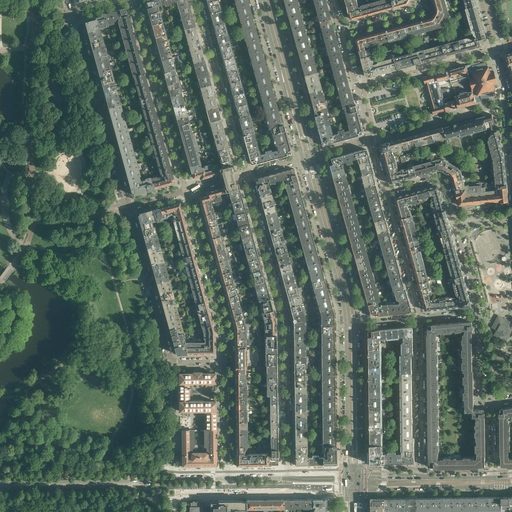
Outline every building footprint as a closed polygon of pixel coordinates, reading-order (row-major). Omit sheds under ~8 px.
[(160,5),(159,0),(153,0),(145,2),(147,8),(158,5),(160,5)] [(219,6),(217,0),(215,0),(207,2),(209,8),(219,6)] [(388,10),(385,0),(382,1),(381,0),(379,1),(382,11),(388,10)] [(394,8),(391,0),(386,0),(385,0),(388,10),(394,8)] [(326,7),(325,1),(315,4),(317,10),(326,7)] [(382,11),(379,1),(377,1),(377,3),(373,4),(376,13),(382,11)] [(190,9),(188,3),(177,6),(179,6),(180,12),(190,9)] [(298,9),(296,3),(285,6),(287,12),(298,9)] [(376,13),(373,4),(369,5),(369,3),(367,4),(370,14),(376,13)] [(250,9),(249,8),(248,4),(237,7),(239,12),(250,9)] [(360,9),(359,7),(357,6),(356,4),(347,6),(349,12),(360,9)] [(370,14),(367,4),(365,5),(365,6),(361,7),(364,16),(370,14)] [(159,11),(158,5),(147,8),(148,14),(158,12),(159,11)] [(448,12),(446,5),(441,6),(440,5),(435,6),(436,9),(436,11),(439,11),(442,10),(443,13),(448,12)] [(478,11),(477,5),(467,8),(466,8),(468,14),(478,11)] [(220,11),(219,6),(209,8),(210,14),(220,11)] [(328,13),(326,7),(317,10),(318,16),(328,13)] [(364,16),(361,7),(359,7),(360,9),(349,12),(351,18),(352,19),(364,16)] [(128,15),(126,8),(117,10),(119,18),(128,15)] [(192,15),(190,9),(180,12),(182,17),(192,15)] [(251,15),(250,11),(250,9),(239,12),(240,18),(251,15)] [(288,18),(299,15),(298,9),(287,12),(287,14),(287,15),(288,21),(289,20),(288,18)] [(119,18),(117,10),(111,12),(114,21),(115,21),(116,19),(118,19),(119,18)] [(449,11),(448,12),(443,13),(442,10),(439,11),(436,11),(436,12),(435,14),(444,20),(445,18),(446,18),(450,17),(449,11)] [(222,17),(220,11),(210,14),(212,20),(222,17)] [(480,17),(478,11),(468,14),(470,20),(480,17)] [(114,21),(111,12),(105,13),(108,24),(114,22),(114,21)] [(160,17),(158,12),(148,14),(150,20),(160,17)] [(108,24),(105,13),(102,14),(102,16),(99,17),(102,27),(108,25),(108,24)] [(330,19),(328,13),(318,16),(320,21),(328,19),(330,19)] [(443,22),(444,20),(435,14),(433,17),(432,17),(434,19),(435,22),(438,22),(439,26),(439,28),(445,26),(444,22),(443,22)] [(129,21),(128,15),(119,18),(118,19),(120,24),(129,21)] [(193,21),(192,15),(182,17),(183,23),(193,21)] [(253,21),(252,19),(251,15),(240,18),(242,24),(253,21)] [(301,20),(299,15),(288,18),(289,20),(290,23),(301,20)] [(102,27),(99,17),(96,18),(96,20),(93,20),(95,28),(98,28),(102,27)] [(161,23),(160,17),(150,20),(151,26),(161,23)] [(223,23),(222,17),(212,20),(214,26),(223,23)] [(439,26),(438,22),(435,22),(434,19),(432,17),(431,18),(427,19),(429,24),(431,24),(432,28),(439,26)] [(482,23),(480,17),(470,20),(471,26),(482,23)] [(331,25),(330,19),(328,19),(320,21),(322,27),(331,25)] [(432,28),(431,24),(429,24),(427,19),(423,21),(425,30),(432,28)] [(95,28),(93,20),(85,23),(87,29),(87,28),(88,30),(95,28)] [(302,26),(301,20),(290,23),(291,29),(302,26)] [(131,27),(129,21),(120,24),(121,30),(131,27)] [(195,26),(193,21),(183,23),(185,29),(195,26)] [(254,27),(253,23),(253,21),(242,24),(243,30),(254,27)] [(425,30),(423,21),(417,22),(419,33),(425,31),(425,30)] [(419,33),(417,22),(410,24),(413,34),(419,33)] [(164,35),(163,29),(161,23),(151,26),(155,37),(164,35)] [(225,29),(223,23),(214,26),(215,31),(225,29)] [(483,29),(482,23),(471,26),(473,32),(483,29)] [(413,34),(410,24),(404,26),(407,36),(413,34)] [(333,30),(331,25),(322,27),(323,33),(333,30)] [(196,32),(195,26),(185,29),(187,35),(196,32)] [(304,32),(302,26),(291,29),(293,35),(304,32)] [(407,36),(404,26),(398,27),(401,38),(407,36)] [(133,33),(131,27),(121,30),(123,35),(133,33)] [(256,33),(256,31),(254,27),(243,30),(245,36),(256,33)] [(401,38),(398,27),(392,29),(395,39),(401,38)] [(99,34),(98,28),(95,28),(88,30),(90,36),(99,34)] [(226,34),(225,29),(215,31),(217,37),(226,34)] [(395,39),(392,29),(386,31),(389,40),(389,41),(395,39)] [(478,40),(485,38),(485,39),(485,38),(486,39),(483,29),(473,32),(475,38),(471,39),(474,48),(481,46),(480,46),(478,40)] [(334,36),(333,30),(323,33),(325,39),(334,36)] [(389,40),(386,31),(380,32),(383,43),(385,42),(385,41),(389,40)] [(198,38),(196,32),(187,35),(188,41),(198,38)] [(306,38),(304,32),(293,35),(295,41),(306,38)] [(383,43),(380,32),(374,34),(377,43),(381,42),(381,43),(383,43)] [(102,39),(100,33),(99,34),(90,36),(91,42),(102,39)] [(134,38),(133,33),(123,35),(125,41),(134,38)] [(258,38),(257,35),(256,33),(245,36),(246,41),(258,38)] [(228,40),(226,34),(217,37),(218,43),(228,40)] [(377,43),(374,34),(368,36),(371,46),(373,45),(373,44),(377,43)] [(166,40),(164,35),(155,37),(156,43),(166,40)] [(336,42),(334,36),(325,39),(326,45),(336,42)] [(371,46),(368,36),(362,37),(365,46),(368,45),(369,46),(371,46)] [(366,50),(365,46),(362,37),(357,39),(358,39),(357,40),(360,52),(366,50)] [(136,44),(134,38),(125,41),(126,47),(136,44)] [(199,44),(198,38),(188,41),(190,46),(199,44)] [(259,44),(259,42),(258,38),(246,41),(248,47),(259,44)] [(307,43),(306,38),(295,41),(296,47),(307,43)] [(474,48),(471,39),(470,38),(465,40),(468,50),(474,48)] [(103,45),(102,39),(91,42),(92,45),(92,46),(92,47),(93,48),(103,45)] [(168,46),(166,40),(156,43),(158,49),(168,46)] [(230,46),(228,40),(218,43),(220,49),(230,46)] [(468,50),(465,40),(459,42),(462,52),(468,50)] [(337,48),(336,42),(326,45),(328,50),(337,48)] [(462,52),(459,42),(453,43),(456,53),(462,52)] [(309,49),(307,43),(296,47),(298,52),(309,49)] [(456,53),(453,43),(447,45),(450,55),(456,53)] [(137,50),(136,44),(126,47),(128,53),(137,50)] [(201,49),(199,44),(190,46),(191,52),(201,49)] [(261,50),(260,46),(259,44),(248,47),(250,53),(261,50)] [(105,51),(103,45),(93,48),(93,49),(93,51),(94,52),(94,54),(105,51)] [(450,55),(447,45),(441,46),(444,56),(450,55)] [(171,58),(169,52),(168,46),(158,49),(161,60),(171,58)] [(231,52),(230,46),(220,49),(222,54),(231,52)] [(444,56),(441,46),(436,48),(438,58),(444,56)] [(339,53),(337,48),(328,50),(329,56),(339,53)] [(438,58),(436,48),(430,49),(433,59),(438,58)] [(203,55),(201,49),(191,52),(193,58),(203,55)] [(310,55),(309,49),(298,52),(299,58),(310,55)] [(433,59),(430,49),(425,51),(427,61),(433,59)] [(139,56),(137,50),(128,53),(129,59),(139,56)] [(262,56),(262,54),(261,50),(250,53),(251,59),(262,56)] [(370,56),(369,51),(368,50),(366,50),(360,52),(361,58),(370,56)] [(107,57),(105,51),(94,54),(96,60),(107,57)] [(427,61),(425,51),(424,51),(419,52),(422,63),(427,61)] [(233,58),(231,52),(222,54),(223,60),(233,58)] [(422,63),(419,52),(413,54),(416,64),(422,63)] [(340,59),(339,53),(329,56),(331,62),(340,59)] [(416,64),(413,54),(406,56),(409,66),(416,64)] [(204,61),(203,55),(193,58),(195,64),(204,61)] [(312,61),(310,55),(299,58),(301,64),(312,61)] [(397,69),(394,59),(374,65),(373,62),(374,61),(372,55),(370,56),(361,58),(366,76),(368,77),(397,69)] [(141,62),(139,56),(129,59),(131,64),(141,62)] [(264,61),(263,57),(262,56),(251,59),(253,64),(264,61)] [(409,66),(406,56),(401,57),(403,67),(409,66)] [(108,63),(107,57),(96,60),(98,66),(108,63)] [(403,67),(401,57),(394,59),(397,69),(403,67)] [(174,69),(172,64),(171,58),(161,60),(164,72),(174,69)] [(234,63),(233,58),(223,60),(225,66),(234,63)] [(342,65),(340,59),(331,62),(332,68),(342,65)] [(206,67),(204,61),(195,64),(196,69),(206,67)] [(266,67),(265,66),(264,61),(253,64),(254,70),(266,67)] [(314,67),(312,61),(301,64),(303,70),(314,67)] [(142,67),(141,62),(131,64),(133,70),(142,67)] [(498,84),(497,80),(494,71),(493,71),(492,68),(489,69),(488,67),(486,67),(485,63),(480,64),(480,62),(466,66),(469,78),(473,91),(472,92),(476,103),(490,99),(490,97),(494,96),(493,91),(495,91),(495,89),(498,88),(497,84),(498,84)] [(110,69),(108,63),(98,66),(98,69),(99,71),(99,72),(110,69)] [(236,69),(234,63),(225,66),(226,72),(236,69)] [(344,71),(342,65),(332,68),(334,73),(344,71)] [(469,78),(466,66),(448,71),(451,82),(452,86),(456,85),(455,83),(456,83),(456,82),(469,78)] [(144,73),(142,67),(133,70),(134,76),(144,73)] [(207,73),(206,67),(196,69),(198,75),(207,73)] [(267,73),(266,69),(266,67),(254,70),(256,76),(267,73)] [(315,72),(314,67),(303,70),(304,75),(315,72)] [(112,75),(110,69),(99,72),(100,73),(99,73),(100,75),(101,78),(112,75)] [(175,75),(174,69),(164,72),(166,78),(175,75)] [(238,75),(236,69),(226,72),(228,78),(238,75)] [(345,77),(344,71),(334,73),(335,79),(345,77)] [(447,93),(450,92),(449,88),(446,89),(446,88),(441,90),(440,88),(439,86),(447,84),(447,83),(451,82),(448,71),(423,78),(425,85),(426,85),(432,107),(431,107),(433,115),(446,111),(443,99),(442,98),(443,97),(442,96),(447,94),(447,93)] [(317,78),(315,72),(304,75),(306,81),(317,78)] [(145,79),(144,73),(134,76),(136,82),(145,79)] [(209,78),(207,73),(198,75),(199,81),(209,78)] [(269,79),(268,77),(267,73),(256,76),(258,82),(269,79)] [(113,81),(112,75),(101,78),(103,84),(113,81)] [(177,81),(175,75),(166,78),(167,84),(177,81)] [(239,81),(238,75),(228,78),(230,83),(239,81)] [(347,82),(345,77),(335,79),(337,85),(347,82)] [(211,84),(209,78),(199,81),(201,87),(211,84)] [(318,84),(317,78),(306,81),(307,87),(318,84)] [(147,85),(145,79),(136,82),(137,88),(147,85)] [(270,85),(269,81),(269,79),(258,82),(259,88),(270,85)] [(115,87),(113,81),(103,84),(104,90),(115,87)] [(179,87),(177,81),(167,84),(169,90),(179,87)] [(241,87),(239,81),(230,83),(231,89),(241,87)] [(348,88),(347,82),(337,85),(339,91),(348,88)] [(212,90),(211,84),(201,87),(202,93),(212,90)] [(320,90),(318,84),(307,87),(309,93),(320,90)] [(149,91),(147,85),(137,88),(139,94),(149,91)] [(272,90),(271,89),(270,85),(259,88),(261,93),(272,90)] [(117,93),(115,87),(104,90),(105,92),(105,93),(105,95),(106,95),(106,96),(117,93)] [(180,93),(179,87),(169,90),(171,96),(180,93)] [(242,92),(241,87),(231,89),(233,95),(242,92)] [(350,94),(348,88),(339,91),(340,97),(350,94)] [(214,96),(212,90),(202,93),(204,98),(214,96)] [(273,96),(272,92),(272,90),(261,93),(262,99),(273,96)] [(322,95),(320,90),(309,93),(311,99),(322,95)] [(150,97),(149,91),(139,94),(141,100),(150,97)] [(476,103),(472,92),(467,93),(467,92),(465,92),(465,91),(461,92),(462,93),(460,93),(460,95),(455,96),(455,97),(458,108),(476,103)] [(244,98),(242,92),(233,95),(234,101),(244,98)] [(118,99),(117,93),(106,96),(106,97),(106,99),(107,99),(108,102),(118,99)] [(182,99),(180,93),(171,96),(172,101),(182,99)] [(351,100),(350,94),(340,97),(342,102),(351,100)] [(323,101),(322,95),(311,99),(312,104),(323,101)] [(215,102),(214,96),(204,98),(206,104),(215,102)] [(275,102),(275,100),(273,96),(262,99),(264,105),(275,102)] [(152,103),(150,97),(141,100),(142,105),(152,103)] [(458,108),(455,97),(452,98),(451,97),(443,99),(446,111),(458,108)] [(246,104),(244,98),(234,101),(236,107),(246,104)] [(120,105),(118,99),(108,102),(109,108),(120,105)] [(183,105),(182,99),(172,101),(174,107),(183,105)] [(353,106),(353,105),(351,100),(342,102),(343,108),(344,108),(353,106)] [(325,107),(323,101),(312,104),(314,110),(325,107)] [(217,107),(215,102),(206,104),(207,110),(217,107)] [(277,108),(276,104),(275,102),(264,105),(266,111),(277,108)] [(153,109),(152,103),(142,105),(144,111),(153,109)] [(247,110),(246,104),(236,107),(237,112),(247,110)] [(121,111),(120,105),(109,108),(111,114),(121,111)] [(185,111),(183,105),(174,107),(175,113),(185,111)] [(356,111),(354,105),(353,105),(353,106),(344,108),(346,114),(356,111)] [(219,113),(217,107),(207,110),(209,116),(219,113)] [(326,113),(325,107),(314,110),(315,116),(325,113),(326,113)] [(278,113),(278,112),(277,108),(266,111),(267,116),(278,113)] [(155,115),(153,109),(144,111),(145,117),(155,115)] [(249,116),(247,110),(237,112),(239,118),(249,116)] [(123,117),(121,111),(111,114),(112,116),(111,117),(112,119),(123,117)] [(187,116),(185,111),(175,113),(177,119),(187,116)] [(357,117),(356,111),(346,114),(347,119),(357,117)] [(220,119),(219,113),(209,116),(210,122),(220,119)] [(280,119),(279,115),(278,113),(267,116),(269,122),(280,119)] [(327,119),(325,113),(315,116),(314,116),(315,122),(327,119)] [(494,132),(492,123),(494,122),(494,123),(492,115),(492,114),(443,128),(446,138),(458,134),(459,137),(486,129),(486,130),(487,130),(487,129),(489,128),(490,133),(494,132)] [(157,120),(155,115),(145,117),(147,123),(157,120)] [(188,122),(187,116),(177,119),(179,125),(188,122)] [(250,121),(249,116),(239,118),(241,124),(250,121)] [(125,122),(123,117),(112,119),(113,120),(112,121),(113,122),(113,123),(114,125),(125,122)] [(359,123),(357,117),(347,119),(349,125),(359,123)] [(222,125),(220,119),(210,122),(212,127),(222,125)] [(281,125),(281,123),(280,119),(269,122),(270,128),(272,128),(281,125)] [(328,125),(327,119),(315,122),(317,128),(328,125)] [(158,126),(157,120),(147,123),(149,129),(158,126)] [(252,127),(250,121),(241,124),(242,130),(252,127)] [(126,128),(125,122),(114,125),(116,131),(126,128)] [(190,128),(188,122),(179,125),(180,131),(190,128)] [(359,123),(349,125),(347,126),(349,131),(350,131),(360,128),(359,123)] [(223,130),(222,125),(212,127),(214,133),(223,130)] [(284,130),(283,125),(281,125),(272,128),(273,133),(284,130)] [(330,131),(328,125),(317,128),(319,134),(330,131)] [(160,132),(158,126),(149,129),(150,135),(160,132)] [(253,133),(252,127),(242,130),(244,135),(252,133),(253,133)] [(128,134),(126,128),(116,131),(117,137),(128,134)] [(192,134),(190,128),(180,131),(182,137),(192,134)] [(362,134),(361,130),(360,130),(360,128),(350,131),(349,131),(348,131),(349,138),(357,136),(362,134)] [(446,138),(443,128),(437,129),(440,139),(446,138)] [(440,139),(437,129),(431,131),(434,141),(440,139)] [(225,136),(223,130),(214,133),(215,139),(225,136)] [(286,136),(284,130),(273,133),(275,139),(286,136)] [(349,138),(348,131),(344,132),(343,130),(340,131),(342,140),(349,138)] [(331,136),(330,131),(319,134),(320,139),(331,137),(331,136)] [(342,140),(340,131),(337,132),(338,134),(334,135),(336,142),(342,140)] [(434,141),(431,131),(425,132),(428,143),(434,141)] [(500,142),(497,131),(494,132),(490,133),(491,136),(490,136),(489,138),(489,139),(488,141),(489,145),(500,142)] [(162,138),(160,132),(150,135),(152,141),(162,138)] [(428,143),(425,132),(419,134),(422,144),(428,143)] [(252,133),(244,135),(243,136),(244,142),(254,139),(252,133)] [(130,140),(128,134),(117,137),(118,140),(118,141),(118,142),(119,143),(130,140)] [(193,140),(192,134),(182,137),(184,143),(193,140)] [(422,144),(419,134),(414,136),(416,146),(422,144)] [(336,142),(334,135),(331,136),(331,137),(320,139),(322,145),(322,146),(322,145),(327,144),(336,142)] [(226,142),(225,136),(215,139),(217,145),(226,142)] [(288,142),(286,136),(275,139),(277,145),(288,142)] [(416,146),(414,136),(408,137),(410,147),(416,146)] [(410,147),(408,137),(402,139),(404,148),(405,149),(410,147)] [(163,144),(162,138),(152,141),(153,147),(163,144)] [(256,145),(254,139),(244,142),(246,147),(256,145)] [(404,148),(402,139),(396,140),(398,150),(404,148)] [(131,146),(130,140),(119,143),(119,144),(119,146),(120,146),(121,149),(131,146)] [(195,146),(193,140),(184,143),(185,148),(195,146)] [(398,150),(396,140),(390,142),(392,152),(398,150)] [(228,148),(226,142),(217,145),(218,150),(228,148)] [(289,148),(288,142),(277,145),(278,150),(279,151),(289,148)] [(392,152),(390,142),(380,145),(382,152),(384,158),(393,156),(392,152)] [(501,148),(500,142),(489,145),(491,151),(501,148)] [(165,150),(163,144),(153,147),(155,152),(165,150)] [(257,151),(256,145),(246,147),(248,153),(257,151)] [(133,152),(131,146),(121,149),(122,155),(133,152)] [(196,152),(195,146),(185,148),(187,154),(196,152)] [(230,154),(228,148),(218,150),(220,156),(230,154)] [(291,154),(289,148),(279,151),(278,150),(275,151),(277,158),(285,155),(285,156),(290,154),(291,154)] [(503,154),(501,148),(491,151),(492,157),(503,154)] [(367,155),(366,150),(366,149),(365,149),(354,152),(355,159),(357,158),(357,157),(367,155)] [(166,156),(165,150),(155,152),(157,158),(166,156)] [(260,155),(259,150),(257,151),(248,153),(249,159),(260,156),(260,155)] [(277,158),(275,151),(271,152),(271,150),(268,151),(270,160),(277,158)] [(270,160),(268,151),(265,152),(265,154),(261,155),(263,161),(270,160)] [(134,158),(133,152),(122,155),(124,161),(134,158)] [(198,158),(196,152),(187,154),(188,160),(198,158)] [(355,159),(354,152),(340,156),(341,163),(345,162),(346,163),(352,162),(351,160),(355,159)] [(231,159),(230,154),(220,156),(222,162),(231,159)] [(505,167),(504,161),(504,158),(503,154),(492,157),(490,157),(491,159),(493,159),(493,162),(494,168),(505,167)] [(263,161),(261,155),(260,155),(260,156),(249,159),(251,164),(251,165),(252,165),(263,161)] [(369,161),(367,155),(357,157),(357,158),(358,163),(360,163),(369,161)] [(168,162),(166,156),(157,158),(158,164),(168,162)] [(341,163),(340,156),(327,159),(327,160),(327,161),(329,165),(339,162),(340,163),(341,163)] [(397,167),(395,162),(393,156),(384,158),(387,170),(397,167)] [(136,164),(134,158),(124,161),(124,163),(124,164),(125,166),(125,167),(136,164)] [(200,163),(198,158),(188,160),(190,166),(200,163)] [(233,165),(231,159),(222,162),(223,168),(233,165)] [(440,170),(442,159),(439,159),(435,160),(435,161),(432,162),(434,171),(439,170),(440,170)] [(446,173),(450,164),(447,163),(448,162),(444,159),(442,159),(440,170),(441,171),(446,173)] [(371,166),(369,161),(360,163),(361,169),(371,166)] [(170,167),(168,162),(158,164),(160,170),(170,167)] [(341,168),(340,163),(339,162),(329,165),(330,171),(341,168)] [(434,171),(432,162),(426,164),(428,173),(434,171)] [(203,171),(202,167),(201,167),(200,163),(190,166),(192,172),(200,170),(201,171),(203,171)] [(138,170),(136,164),(125,167),(126,168),(125,168),(126,170),(127,173),(138,170)] [(428,173),(426,164),(420,165),(422,175),(428,173)] [(451,176),(460,169),(458,167),(454,165),(453,166),(450,164),(446,173),(450,175),(451,176)] [(220,173),(219,169),(214,170),(213,169),(212,165),(208,166),(211,176),(220,173)] [(239,188),(237,181),(235,182),(234,178),(232,173),(235,172),(233,165),(223,168),(219,169),(220,173),(221,176),(223,175),(225,181),(226,185),(223,185),(224,188),(215,190),(217,201),(221,199),(220,195),(221,193),(229,191),(239,188)] [(422,175),(420,165),(414,167),(417,176),(422,175)] [(211,176),(208,166),(202,167),(203,171),(205,178),(211,176)] [(372,172),(371,166),(361,169),(363,175),(372,172)] [(171,173),(170,167),(160,170),(162,176),(171,173)] [(399,181),(397,173),(398,171),(397,167),(387,170),(391,183),(399,181)] [(417,176),(414,167),(408,169),(411,178),(417,176)] [(343,174),(341,168),(330,171),(332,177),(343,174)] [(295,175),(294,170),(294,169),(293,169),(281,172),(283,179),(284,178),(285,177),(295,175)] [(411,178),(408,169),(402,170),(405,180),(411,178)] [(462,176),(461,171),(460,169),(451,176),(451,177),(453,182),(462,179),(461,176),(462,176)] [(139,176),(138,170),(127,173),(129,179),(138,176),(139,176)] [(205,178),(203,171),(201,171),(200,170),(192,172),(193,178),(201,176),(202,178),(205,178)] [(405,180),(402,170),(398,171),(397,173),(399,181),(405,180)] [(283,179),(281,172),(267,176),(269,183),(273,182),(274,183),(277,183),(280,182),(279,180),(283,179)] [(373,179),(371,173),(372,173),(372,172),(363,175),(362,175),(363,181),(373,179)] [(174,183),(171,173),(162,176),(161,177),(157,178),(160,187),(174,183)] [(345,180),(343,174),(332,177),(333,183),(345,180)] [(297,180),(295,175),(285,177),(284,178),(286,183),(297,180)] [(140,182),(138,176),(129,179),(130,185),(138,183),(140,182)] [(269,183),(267,176),(255,179),(257,185),(267,182),(268,183),(269,183)] [(160,187),(157,178),(157,177),(151,179),(151,178),(145,180),(148,190),(160,187)] [(374,184),(373,179),(363,181),(365,187),(374,184)] [(465,186),(464,182),(463,182),(462,179),(453,182),(454,189),(455,189),(465,186)] [(148,190),(145,180),(140,182),(138,183),(140,192),(148,190)] [(298,186),(297,180),(286,183),(287,189),(298,186)] [(346,186),(345,180),(333,183),(335,189),(346,186)] [(269,188),(268,183),(267,182),(257,185),(258,191),(268,188),(269,188)] [(140,192),(138,183),(130,185),(132,190),(131,190),(132,194),(140,192)] [(507,185),(496,186),(495,186),(495,190),(467,193),(467,189),(476,187),(475,183),(465,186),(455,189),(455,192),(458,200),(459,205),(499,201),(500,202),(508,201),(507,185)] [(376,190),(374,184),(365,187),(366,193),(376,190)] [(300,192),(298,186),(287,189),(285,190),(286,194),(288,193),(289,195),(300,192)] [(348,191),(346,186),(335,189),(337,194),(348,191)] [(431,195),(440,193),(438,187),(437,186),(423,190),(425,199),(428,198),(429,197),(429,196),(431,195)] [(241,194),(239,188),(229,191),(231,197),(241,194)] [(270,194),(268,188),(258,191),(260,197),(270,194)] [(217,201),(215,190),(209,192),(212,202),(217,201)] [(378,196),(376,190),(366,193),(368,198),(378,196)] [(425,199),(423,190),(416,192),(419,202),(425,200),(425,199)] [(349,197),(348,191),(337,194),(338,200),(349,197)] [(212,202),(209,192),(206,193),(206,196),(199,198),(202,210),(212,207),(211,203),(212,202)] [(301,198),(301,195),(300,192),(289,195),(290,201),(301,198)] [(419,202),(416,192),(410,194),(413,204),(419,202)] [(441,199),(441,196),(440,193),(431,195),(432,198),(431,198),(432,201),(441,199)] [(242,200),(241,194),(231,197),(233,203),(242,200)] [(271,200),(270,194),(260,197),(261,203),(271,200)] [(413,204),(410,194),(404,195),(406,200),(406,202),(408,203),(410,202),(410,203),(411,204),(413,204)] [(379,201),(378,196),(368,198),(370,204),(379,201)] [(351,203),(349,197),(338,200),(340,206),(351,203)] [(303,204),(302,201),(301,198),(290,201),(292,207),(303,204)] [(441,199),(432,201),(431,202),(432,205),(431,206),(432,208),(433,207),(443,205),(441,199)] [(244,206),(242,200),(233,203),(234,208),(244,206)] [(273,206),(271,200),(261,203),(263,208),(273,206)] [(381,207),(379,201),(370,204),(371,210),(381,207)] [(182,213),(179,203),(172,205),(174,213),(175,213),(175,215),(182,213)] [(353,209),(351,203),(340,206),(341,212),(353,209)] [(305,209),(304,207),(303,204),(292,207),(294,212),(305,209)] [(174,213),(172,205),(165,207),(168,216),(172,215),(172,216),(175,215),(175,213),(174,213)] [(445,211),(443,205),(433,207),(434,211),(433,212),(434,214),(435,213),(445,211)] [(245,211),(244,206),(234,208),(236,214),(245,211)] [(275,211),(273,206),(263,208),(264,214),(275,211)] [(168,216),(165,207),(159,209),(162,218),(168,217),(168,216)] [(213,213),(212,207),(202,210),(204,215),(213,213)] [(382,213),(381,207),(371,210),(373,216),(382,213)] [(162,219),(162,218),(159,209),(153,210),(156,220),(156,221),(162,219)] [(306,215),(305,212),(305,209),(294,212),(295,218),(306,215)] [(354,214),(353,209),(341,212),(343,218),(354,214)] [(156,220),(153,210),(146,212),(149,222),(151,221),(156,220)] [(411,216),(409,210),(399,213),(401,219),(411,216)] [(447,216),(445,210),(445,211),(435,213),(436,217),(435,217),(436,219),(437,219),(447,216)] [(247,217),(245,211),(236,214),(237,220),(247,217)] [(276,217),(275,211),(264,214),(266,220),(276,217)] [(149,222),(146,212),(138,214),(139,218),(140,218),(141,224),(149,222)] [(184,219),(182,213),(175,215),(172,216),(173,216),(174,221),(184,219)] [(215,219),(213,213),(204,215),(205,221),(215,219)] [(384,219),(382,213),(373,216),(374,221),(384,219)] [(356,220),(354,214),(343,218),(345,223),(356,220)] [(308,221),(307,218),(306,215),(295,218),(297,224),(308,221)] [(413,222),(411,216),(401,219),(402,225),(413,222)] [(448,222),(447,216),(437,219),(438,223),(437,223),(437,225),(438,225),(448,222)] [(249,223),(247,217),(237,220),(239,226),(249,223)] [(278,223),(276,217),(266,220),(268,226),(278,223)] [(185,225),(184,219),(174,221),(176,227),(185,225)] [(216,225),(215,219),(205,221),(207,227),(216,225)] [(385,224),(384,219),(374,221),(376,227),(385,224)] [(357,226),(356,220),(345,223),(346,229),(357,226)] [(152,227),(151,221),(149,222),(141,224),(143,230),(152,227)] [(309,227),(309,224),(308,221),(297,224),(298,230),(309,227)] [(414,228),(413,222),(402,225),(404,231),(414,228)] [(450,228),(448,222),(438,225),(439,229),(438,229),(439,231),(440,231),(450,228)] [(250,229),(249,223),(239,226),(241,231),(250,229)] [(279,229),(278,223),(268,226),(269,232),(279,229)] [(387,230),(385,224),(376,227),(377,233),(387,230)] [(187,231),(185,225),(176,227),(177,233),(187,231)] [(218,230),(216,225),(207,227),(208,233),(218,230)] [(359,232),(357,226),(346,229),(348,235),(359,232)] [(153,227),(152,227),(143,230),(144,235),(155,233),(153,227)] [(311,233),(310,230),(309,227),(298,230),(300,236),(311,233)] [(416,234),(414,228),(404,231),(405,237),(416,234)] [(451,234),(450,228),(440,231),(441,235),(440,235),(441,237),(442,237),(451,234)] [(252,235),(250,229),(241,231),(242,237),(252,235)] [(281,235),(279,229),(269,232),(271,237),(281,235)] [(220,236),(218,230),(208,233),(210,239),(220,236)] [(389,236),(387,230),(377,233),(379,238),(389,236)] [(189,236),(187,231),(177,233),(179,239),(189,236)] [(360,238),(359,232),(348,235),(349,241),(360,238)] [(157,238),(155,233),(144,235),(145,238),(145,239),(145,240),(146,241),(157,238)] [(313,238),(312,235),(311,233),(300,236),(301,241),(313,238)] [(418,240),(416,234),(405,237),(407,242),(418,240)] [(453,240),(451,234),(442,237),(443,241),(442,241),(442,243),(443,243),(453,240)] [(253,240),(252,235),(242,237),(244,243),(253,240)] [(282,240),(281,235),(271,237),(272,243),(282,240)] [(190,242),(189,236),(179,239),(181,245),(190,242)] [(221,242),(220,236),(210,239),(212,245),(221,242)] [(390,242),(389,236),(379,238),(381,244),(390,242)] [(158,244),(157,238),(146,241),(146,242),(146,243),(146,244),(147,245),(148,247),(158,244)] [(314,244),(313,241),(313,238),(301,241),(303,247),(314,244)] [(362,243),(360,238),(349,241),(351,246),(362,243)] [(255,246),(253,240),(244,243),(245,249),(255,246)] [(284,246),(282,240),(272,243),(274,249),(284,246)] [(419,245),(418,240),(407,242),(409,248),(419,245)] [(455,246),(453,240),(443,243),(444,247),(443,247),(444,249),(445,249),(455,246)] [(192,248),(190,242),(181,245),(182,251),(192,248)] [(223,248),(221,242),(212,245),(213,251),(223,248)] [(392,247),(390,242),(381,244),(382,250),(392,247)] [(364,249),(362,243),(351,246),(353,252),(364,249)] [(160,250),(158,244),(148,247),(149,253),(160,250)] [(316,250),(315,247),(314,244),(303,247),(305,253),(316,250)] [(421,251),(419,245),(409,248),(410,254),(420,252),(421,251)] [(257,252),(255,246),(245,249),(247,255),(257,252)] [(286,252),(284,246),(274,249),(275,255),(286,252)] [(456,252),(455,246),(445,249),(446,252),(445,253),(445,255),(446,254),(456,252)] [(393,253),(392,247),(382,250),(384,256),(393,253)] [(193,254),(192,248),(182,251),(184,257),(193,254)] [(224,254),(223,248),(213,251),(215,257),(224,254)] [(365,255),(364,249),(353,252),(354,258),(365,255)] [(161,256),(160,250),(149,253),(151,259),(161,256)] [(317,256),(317,253),(316,250),(305,253),(306,259),(317,256)] [(258,258),(257,252),(247,255),(249,260),(258,258)] [(287,258),(286,252),(275,255),(277,261),(287,258)] [(421,258),(420,252),(410,254),(412,260),(421,258)] [(458,258),(456,252),(446,254),(447,258),(447,259),(447,261),(448,260),(458,258)] [(395,259),(393,253),(384,256),(385,261),(395,259)] [(195,260),(193,254),(184,257),(185,263),(195,260)] [(226,260),(224,254),(215,257),(216,262),(226,260)] [(367,261),(365,255),(354,258),(356,264),(367,261)] [(163,262),(161,256),(151,259),(151,262),(151,264),(152,264),(152,265),(163,262)] [(319,261),(318,258),(317,256),(306,259),(308,264),(319,261)] [(260,264),(258,258),(249,260),(250,266),(260,264)] [(289,264),(287,258),(277,261),(279,266),(289,264)] [(423,263),(421,258),(412,260),(413,266),(423,263)] [(459,264),(458,258),(448,260),(449,264),(448,264),(449,266),(450,266),(459,264)] [(397,265),(395,259),(385,261),(387,267),(397,265)] [(197,266),(195,260),(185,263),(187,268),(197,266)] [(228,266),(226,260),(216,262),(218,268),(228,266)] [(321,267),(320,264),(319,261),(308,264),(309,270),(321,267)] [(368,267),(367,261),(356,264),(357,270),(368,267)] [(165,268),(163,262),(152,265),(153,265),(152,266),(153,268),(154,271),(165,268)] [(424,269),(423,263),(413,266),(415,272),(424,269)] [(261,269),(260,264),(250,266),(252,272),(261,269)] [(290,269),(289,264),(279,266),(280,272),(290,269)] [(461,269),(459,264),(450,266),(451,270),(450,270),(450,272),(451,272),(461,269)] [(398,270),(397,265),(387,267),(389,273),(398,270)] [(198,272),(197,266),(187,268),(188,274),(198,272)] [(229,272),(228,266),(218,268),(220,274),(229,272)] [(322,273),(321,270),(321,267),(309,270),(311,276),(322,273)] [(370,272),(368,267),(357,270),(359,275),(370,272)] [(166,274),(165,268),(154,271),(156,277),(166,274)] [(263,275),(261,269),(252,272),(253,278),(263,275)] [(292,275),(290,269),(280,272),(282,278),(292,275)] [(426,275),(424,269),(415,272),(417,278),(426,275)] [(463,275),(461,269),(451,272),(452,276),(451,276),(452,278),(453,278),(463,275)] [(400,276),(398,270),(389,273),(390,279),(400,276)] [(200,278),(198,272),(188,274),(190,280),(200,278)] [(231,277),(229,272),(220,274),(221,280),(231,277)] [(372,278),(370,272),(359,275),(360,281),(372,278)] [(324,279),(323,276),(322,273),(311,276),(313,282),(324,279)] [(168,280),(166,274),(156,277),(157,283),(168,280)] [(265,281),(263,275),(253,278),(255,284),(265,281)] [(293,281),(292,275),(282,278),(283,284),(293,281)] [(428,281),(426,275),(417,278),(418,284),(428,281)] [(464,281),(463,275),(453,278),(454,282),(453,282),(454,284),(455,284),(464,281)] [(401,282),(400,276),(390,279),(392,285),(401,282)] [(233,283),(231,277),(221,280),(223,286),(233,283)] [(201,283),(200,278),(190,280),(192,286),(201,283)] [(373,284),(372,278),(360,281),(362,287),(373,284)] [(325,285),(324,282),(324,279),(313,282),(314,288),(325,285)] [(169,286),(168,280),(157,283),(158,285),(157,286),(158,288),(159,288),(169,286)] [(266,287),(265,281),(255,284),(257,289),(266,287)] [(295,287),(293,281),(283,284),(285,290),(295,287)] [(429,287),(428,281),(418,284),(420,289),(429,287)] [(466,287),(464,281),(455,284),(456,288),(455,288),(455,290),(456,290),(466,287)] [(403,287),(401,282),(392,285),(393,291),(394,291),(404,288),(404,287),(403,287)] [(203,289),(201,283),(192,286),(193,292),(203,289)] [(234,289),(233,283),(223,286),(224,292),(234,289)] [(375,290),(373,284),(362,287),(364,293),(375,290)] [(327,290),(326,288),(325,285),(314,288),(316,293),(327,290)] [(171,291),(169,286),(159,288),(159,289),(159,290),(159,291),(160,292),(160,294),(171,291)] [(268,293),(266,287),(257,289),(258,295),(268,293)] [(297,293),(295,287),(285,290),(287,295),(297,293)] [(431,292),(430,287),(429,287),(420,289),(421,295),(431,293),(431,292)] [(468,293),(466,287),(456,290),(458,295),(458,296),(459,295),(468,293)] [(405,294),(404,288),(394,291),(396,296),(405,294)] [(205,295),(203,289),(193,292),(195,298),(205,295)] [(236,295),(234,289),(224,292),(226,298),(236,295)] [(328,296),(328,293),(327,290),(316,293),(317,299),(328,296)] [(376,295),(375,290),(364,293),(365,299),(376,295)] [(173,297),(171,291),(160,294),(162,300),(173,297)] [(269,298),(268,293),(258,295),(260,301),(269,298)] [(298,298),(297,293),(287,295),(288,301),(298,298)] [(431,299),(430,297),(431,295),(431,293),(421,295),(423,302),(431,300),(431,299)] [(469,300),(468,293),(459,295),(460,299),(458,299),(457,299),(458,302),(464,300),(464,301),(469,300)] [(206,301),(205,295),(195,298),(197,304),(206,301)] [(237,301),(236,295),(226,298),(228,304),(237,301)] [(378,301),(376,295),(365,299),(367,304),(376,302),(378,301)] [(330,302),(329,299),(328,296),(317,299),(319,305),(330,302)] [(455,308),(452,298),(448,297),(448,296),(446,297),(446,298),(448,308),(455,308)] [(174,303),(173,297),(162,300),(164,306),(174,303)] [(271,304),(269,298),(260,301),(261,307),(271,304)] [(300,304),(298,298),(288,301),(290,307),(300,304)] [(436,309),(435,303),(434,300),(434,299),(434,298),(431,299),(431,300),(423,302),(426,310),(436,309)] [(446,298),(440,299),(442,309),(448,308),(446,298)] [(471,305),(469,300),(464,301),(464,300),(458,302),(457,299),(456,299),(452,298),(455,308),(470,306),(471,306),(471,305)] [(409,306),(407,300),(399,302),(398,304),(398,308),(404,306),(404,307),(409,306)] [(206,301),(197,304),(196,304),(198,310),(208,307),(206,301)] [(239,307),(237,301),(228,304),(229,310),(239,307)] [(332,308),(331,305),(330,302),(319,305),(321,311),(332,308)] [(377,307),(376,302),(367,304),(368,310),(378,308),(377,307)] [(176,309),(174,303),(164,306),(164,309),(164,311),(165,311),(165,312),(176,309)] [(273,310),(271,304),(261,307),(263,313),(273,310)] [(301,310),(300,304),(290,307),(291,313),(301,310)] [(381,315),(380,306),(377,307),(378,308),(368,310),(370,315),(369,315),(369,316),(370,316),(381,315)] [(210,313),(208,307),(198,310),(199,316),(210,313)] [(241,313),(239,307),(229,310),(231,315),(241,313)] [(177,315),(176,309),(165,312),(165,313),(165,315),(166,315),(167,318),(177,315)] [(274,316),(273,310),(263,313),(265,318),(274,316)] [(303,316),(301,310),(291,313),(293,318),(303,316)] [(211,319),(210,313),(199,316),(201,321),(211,319)] [(242,319),(241,313),(231,315),(233,321),(242,319)] [(179,321),(177,315),(167,318),(168,324),(179,321)] [(276,321),(274,316),(265,318),(266,323),(266,324),(276,321)] [(304,326),(304,319),(303,316),(293,318),(293,320),(293,326),(304,326)] [(511,330),(509,328),(507,327),(510,322),(498,316),(492,327),(497,330),(494,335),(506,342),(511,331),(511,330),(511,329),(511,330)] [(243,318),(242,319),(233,321),(234,327),(244,324),(243,318)] [(213,325),(211,319),(201,321),(203,327),(213,325)] [(181,327),(179,321),(168,324),(170,330),(181,327)] [(276,329),(276,321),(266,324),(266,330),(276,329)] [(473,333),(472,322),(472,321),(471,321),(462,322),(462,330),(464,330),(465,331),(465,334),(472,334),(472,333),(473,333)] [(456,331),(455,323),(440,324),(441,333),(445,332),(445,334),(449,333),(452,333),(452,331),(456,331)] [(245,333),(245,326),(244,324),(234,327),(234,328),(234,333),(245,333)] [(441,333),(440,324),(429,325),(428,325),(428,326),(427,326),(427,327),(428,337),(436,337),(436,334),(437,333),(441,333)] [(214,330),(213,325),(203,327),(204,333),(214,333),(214,330)] [(413,337),(413,327),(413,326),(412,326),(412,327),(403,328),(404,337),(413,337)] [(182,333),(181,327),(170,330),(170,331),(170,333),(171,333),(172,335),(182,333)] [(184,339),(182,333),(172,335),(172,336),(171,337),(172,338),(173,339),(173,341),(183,339),(184,339)] [(472,347),(472,334),(465,334),(464,335),(464,340),(463,341),(463,344),(464,344),(464,347),(472,347)] [(438,343),(438,341),(436,341),(436,337),(428,337),(428,346),(432,346),(432,343),(438,343)] [(184,343),(184,341),(183,339),(173,341),(173,342),(174,344),(174,345),(175,347),(183,345),(182,344),(184,344),(184,343)] [(186,353),(186,343),(184,343),(184,344),(182,344),(183,345),(175,347),(176,349),(175,350),(176,354),(186,353)] [(438,348),(438,343),(432,343),(432,346),(428,346),(428,352),(436,352),(436,348),(438,348)] [(215,353),(215,345),(204,345),(204,353),(215,353)] [(246,368),(246,345),(245,345),(235,346),(235,373),(245,373),(245,370),(247,370),(247,368),(246,368)] [(472,347),(464,347),(464,350),(462,350),(462,357),(464,357),(464,360),(472,360),(472,347)] [(438,362),(438,355),(436,355),(436,352),(428,352),(428,365),(436,365),(436,362),(438,362)] [(472,372),(472,360),(464,360),(464,363),(462,363),(463,369),(464,369),(464,372),(465,372),(472,372)] [(438,374),(438,370),(438,368),(436,368),(436,365),(428,365),(428,378),(437,378),(437,374),(438,374)] [(192,397),(192,387),(189,387),(189,383),(215,383),(215,373),(201,373),(201,372),(193,372),(193,373),(179,374),(179,402),(189,401),(189,400),(192,400),(192,397)] [(473,388),(473,372),(472,372),(465,372),(465,377),(463,377),(463,384),(465,384),(465,388),(473,388)] [(438,387),(438,381),(437,381),(437,378),(428,378),(428,391),(437,390),(437,387),(438,387)] [(473,403),(473,388),(465,388),(465,392),(463,392),(463,400),(465,400),(465,403),(473,403)] [(438,400),(438,396),(438,393),(437,393),(437,390),(428,391),(428,403),(437,403),(437,400),(438,400)] [(216,429),(216,420),(215,401),(203,401),(203,400),(192,400),(189,400),(189,401),(179,402),(179,411),(206,411),(206,430),(209,430),(216,429)] [(439,413),(438,406),(437,406),(437,403),(428,403),(429,416),(437,416),(437,413),(439,413)] [(474,409),(473,403),(465,403),(466,412),(472,411),(472,414),(475,414),(475,409),(474,409)] [(511,416),(510,407),(501,408),(501,409),(500,409),(500,410),(499,410),(500,420),(507,420),(507,417),(509,416),(511,416)] [(485,420),(485,410),(484,410),(484,409),(483,409),(475,409),(475,414),(472,414),(472,417),(475,417),(477,419),(477,421),(485,420)] [(439,426),(439,421),(439,419),(437,419),(437,416),(429,416),(429,429),(437,428),(437,426),(439,426)] [(439,438),(439,431),(437,431),(437,428),(429,429),(429,442),(437,442),(437,438),(439,438)] [(216,466),(216,429),(209,430),(210,453),(207,453),(207,452),(192,453),(189,453),(189,430),(182,430),(183,466),(216,466)] [(485,447),(485,440),(477,441),(477,444),(475,444),(475,450),(481,450),(481,447),(485,447)] [(510,448),(510,443),(508,443),(508,440),(500,440),(500,446),(504,446),(504,448),(510,448)] [(439,448),(439,446),(437,446),(437,442),(429,442),(429,451),(433,451),(433,448),(439,448)] [(509,451),(510,449),(510,448),(504,448),(504,446),(500,446),(500,455),(508,455),(509,455),(509,451)] [(485,456),(485,447),(481,447),(481,450),(475,450),(475,453),(477,453),(477,457),(485,456)] [(439,453),(439,448),(433,448),(433,451),(429,451),(429,457),(438,457),(438,453),(439,453)] [(385,463),(385,455),(383,455),(383,451),(382,451),(370,451),(370,453),(367,453),(367,463),(370,463),(370,464),(371,464),(372,464),(385,463)] [(511,458),(509,458),(508,457),(508,455),(500,455),(500,465),(500,466),(501,466),(501,467),(502,467),(511,467),(511,466),(511,458)] [(278,465),(278,456),(271,456),(268,456),(268,465),(278,465)] [(461,468),(461,459),(461,456),(454,456),(454,459),(452,459),(452,458),(444,458),(444,459),(441,459),(441,460),(441,468),(461,468)] [(485,466),(485,456),(477,457),(474,457),(474,459),(474,467),(484,467),(485,467),(485,466)] [(441,468),(441,460),(439,460),(438,459),(438,457),(429,457),(429,466),(429,467),(430,467),(430,468),(431,468),(441,468)] [(474,467),(474,459),(471,459),(471,457),(463,457),(463,459),(461,459),(461,468),(474,467)] [(501,511),(501,508),(501,497),(483,497),(483,509),(477,509),(471,509),(471,497),(459,498),(459,509),(458,511),(501,511)] [(510,508),(510,497),(501,497),(501,508),(510,508)] [(298,506),(298,499),(284,500),(284,507),(288,506),(288,508),(294,508),(294,506),(298,506)] [(313,506),(313,499),(298,499),(298,506),(302,506),(302,508),(309,508),(309,506),(313,506)] [(239,511),(239,509),(241,509),(247,509),(246,507),(260,507),(260,511),(263,511),(265,511),(264,511),(267,511),(267,507),(284,507),(284,500),(242,500),(218,500),(218,502),(210,502),(210,504),(206,504),(206,503),(204,501),(200,501),(200,502),(199,502),(198,501),(196,501),(197,501),(197,502),(195,502),(194,501),(192,501),(193,501),(193,502),(190,502),(190,506),(189,506),(189,511),(239,511)]
